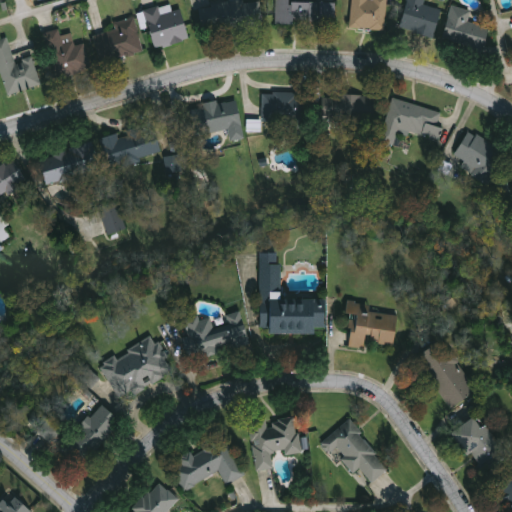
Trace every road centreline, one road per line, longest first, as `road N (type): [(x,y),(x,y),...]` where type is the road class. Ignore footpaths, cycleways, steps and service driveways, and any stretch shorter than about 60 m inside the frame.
road 1 (residential): [(511,117),(472,94),(405,73),(266,64),(197,75),(0,136)]
road 2 (residential): [(86,511),(204,406),(306,380),(384,392),(415,422),(470,511)]
